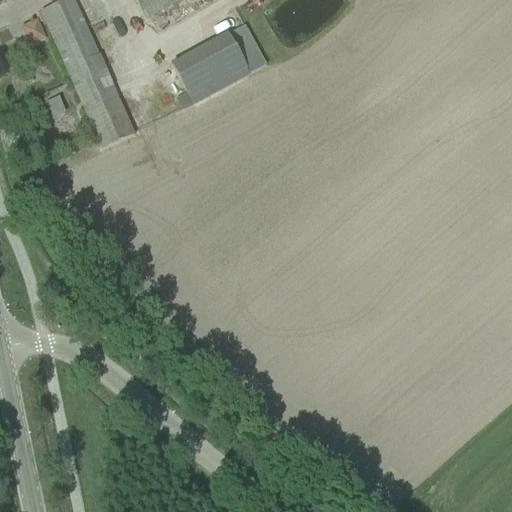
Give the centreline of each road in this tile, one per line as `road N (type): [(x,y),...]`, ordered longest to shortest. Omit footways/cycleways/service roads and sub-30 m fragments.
road 1 (unclassified): [(262,511),(83,352),(39,343),(0,350)]
road 2 (tertiary): [(32,511),(0,354)]
